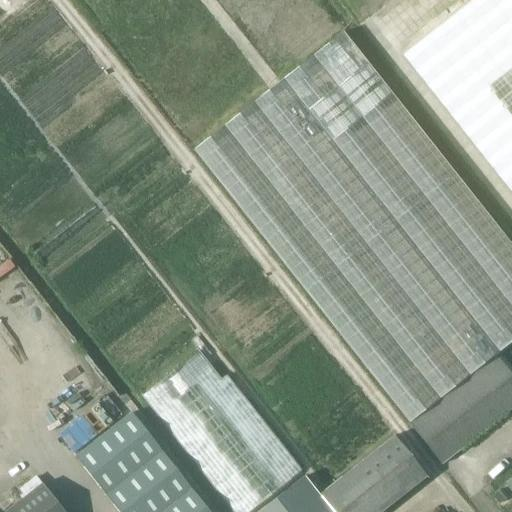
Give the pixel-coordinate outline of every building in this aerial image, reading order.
[(511,0),(472,0),(401,56),(511,196),(511,0)] [(511,246),(344,33),(194,152),(410,424),(496,356),(511,342),(511,246)] [(395,437),(321,495),(226,376),(221,380),(199,351),(142,396),(232,511),(384,511),(428,478),(395,437)] [(511,376),(496,356),(410,424),(409,425),(442,466),(511,410),(511,376)] [(208,511),(131,414),(75,458),(117,511),(208,511)] [(63,511),(42,484),(6,511),(63,511)]
